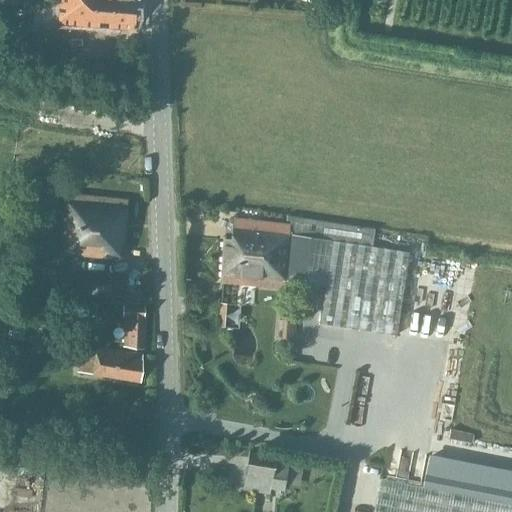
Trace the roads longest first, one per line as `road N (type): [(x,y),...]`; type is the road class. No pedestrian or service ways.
road 1 (tertiary): [(168,511),(157,0)]
road 2 (track): [(0,107),(161,135)]
